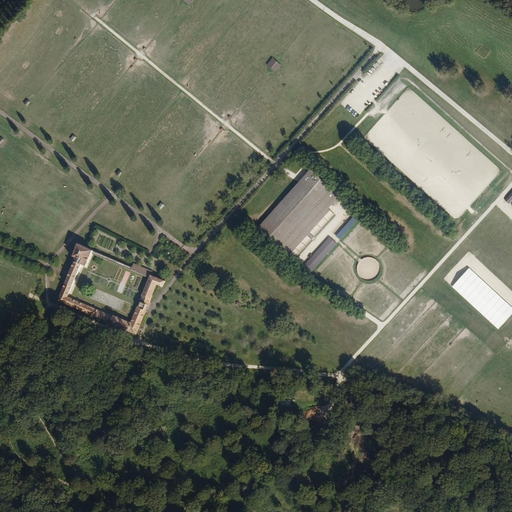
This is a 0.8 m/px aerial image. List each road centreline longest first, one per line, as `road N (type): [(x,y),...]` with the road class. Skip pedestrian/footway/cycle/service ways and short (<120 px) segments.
road 1 (unknown): [(280,155),(334,146),(402,78),(511,174)]
road 2 (unknown): [(93,17),(272,163)]
